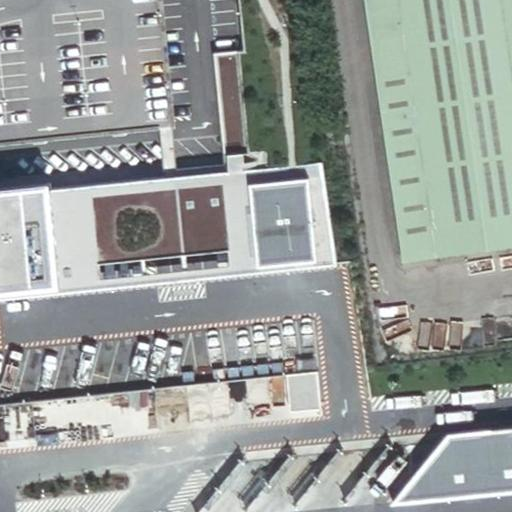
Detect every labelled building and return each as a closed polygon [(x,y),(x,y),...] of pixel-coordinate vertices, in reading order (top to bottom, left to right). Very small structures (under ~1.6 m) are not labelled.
[(241,46),(235,0),(0,0),(0,142),(43,138),(212,120),(204,50),(241,46)] [(511,246),(511,0),(366,0),(406,262),(511,246)] [(312,176),(256,181),(262,261),(319,257),(312,176)] [(56,182),(0,187),(0,294),(66,287),(56,182)] [(511,426),(452,433),(395,503),(511,489),(511,426)]
